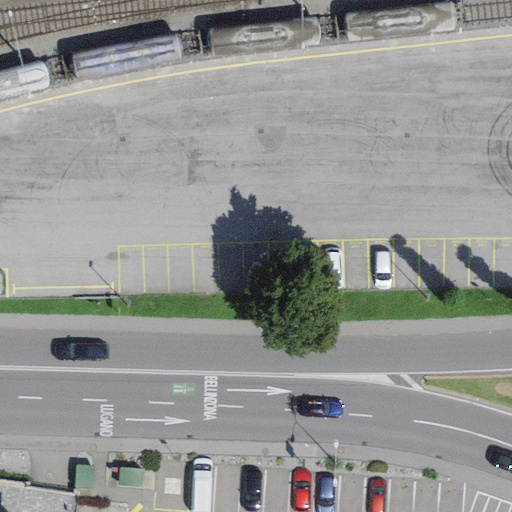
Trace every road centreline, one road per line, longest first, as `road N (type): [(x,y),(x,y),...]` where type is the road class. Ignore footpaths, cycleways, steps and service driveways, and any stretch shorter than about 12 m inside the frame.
road 1 (primary): [(131,383),(410,420),(511,449)]
road 2 (primary): [(511,351),(131,383)]
road 3 (primary): [(0,380),(131,383)]
